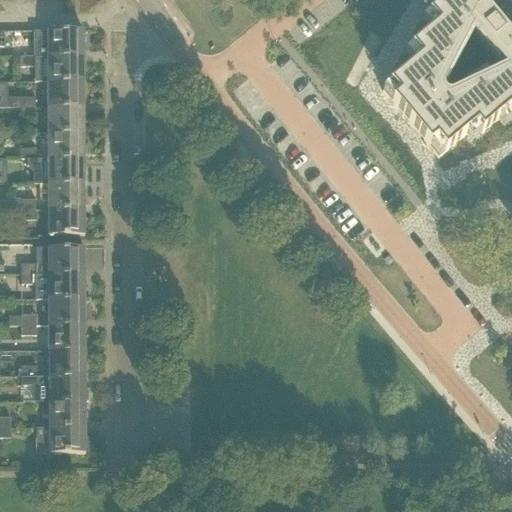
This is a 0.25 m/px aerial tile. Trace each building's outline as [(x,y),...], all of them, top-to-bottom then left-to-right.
[(430,0),(381,94),(412,130),(422,143),(433,155),(437,160),(460,141),(464,138),(475,129),(481,136),(496,123),(497,122),(507,114),(511,119),(511,3),(509,0),(430,0)] [(47,32),(33,33),(33,58),(34,58),(47,58),(83,58),(83,32),(47,32)] [(34,58),(33,58),(19,58),(19,68),(34,68),(34,58)] [(47,58),(34,58),(34,68),(34,84),(47,84),(83,83),(83,58),(47,58)] [(83,83),(47,84),(47,109),(83,109),(83,83)] [(19,109),(35,109),(35,99),(19,99),(19,109)] [(35,109),(19,109),(19,120),(35,120),(35,109)] [(83,135),(83,109),(47,109),(47,135),(83,135)] [(83,160),(83,135),(47,135),(47,160),(83,160)] [(20,160),(35,160),(35,150),(20,150),(20,160)] [(35,171),(35,160),(20,160),(20,171),(35,171)] [(83,160),(47,160),(47,186),(83,186),(83,160)] [(47,186),(47,187),(39,187),(39,198),(41,202),(48,202),(48,211),(84,211),(83,186),(47,186)] [(20,212),(35,212),(35,201),(20,201),(20,212)] [(84,211),(48,211),(48,238),(84,237),(84,211)] [(35,212),(20,212),(20,222),(35,222),(35,212)] [(47,266),(36,266),(20,266),(20,276),(36,276),(47,276),(84,276),(84,250),(47,250),(47,266)] [(36,276),(20,276),(20,286),(36,286),(36,276)] [(84,301),(84,276),(47,276),(48,302),(84,301)] [(84,327),(84,301),(48,302),(48,327),(84,327)] [(36,317),(20,317),(8,317),(9,328),(20,328),(20,327),(36,327),(36,317)] [(36,337),(36,327),(20,327),(20,328),(21,337),(36,337)] [(84,353),(84,327),(48,327),(48,353),(84,353)] [(84,378),(84,353),(48,353),(48,378),(84,378)] [(21,378),(36,378),(36,368),(21,368),(21,378)] [(36,389),(36,378),(21,378),(21,389),(36,389)] [(84,378),(48,378),(48,404),(84,404),(84,378)] [(85,429),(84,404),(48,404),(48,430),(85,429)] [(10,420),(0,420),(0,429),(10,430),(10,420)] [(10,430),(0,429),(0,439),(10,440),(10,430)] [(85,429),(48,430),(48,431),(37,431),(37,430),(35,430),(36,456),(85,456),(85,429)]
